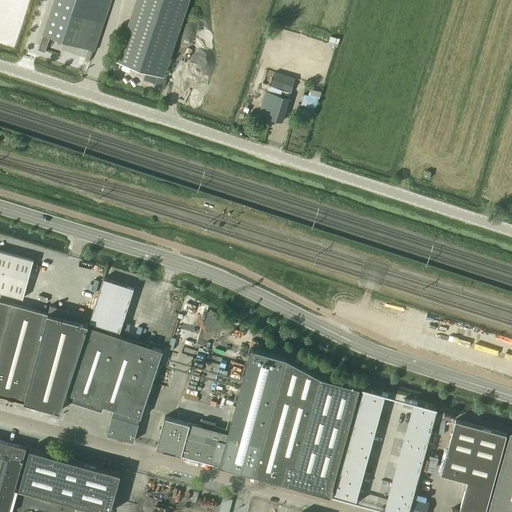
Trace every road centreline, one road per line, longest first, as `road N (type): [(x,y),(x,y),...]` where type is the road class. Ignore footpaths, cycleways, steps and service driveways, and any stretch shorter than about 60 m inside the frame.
road 1 (secondary): [(511,395),(402,361),(199,268),(0,206)]
road 2 (tertiary): [(511,230),(0,64)]
road 3 (unclassified): [(341,511),(0,417)]
